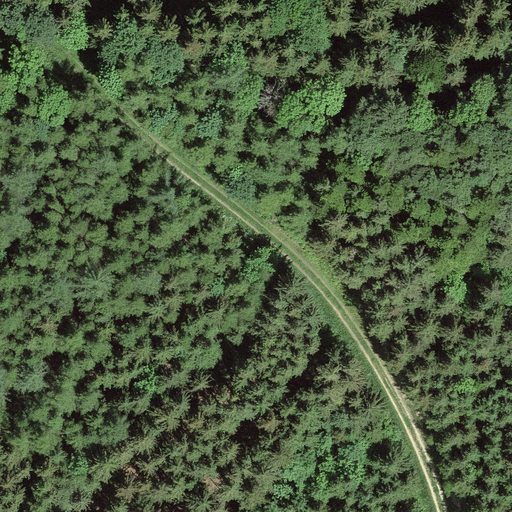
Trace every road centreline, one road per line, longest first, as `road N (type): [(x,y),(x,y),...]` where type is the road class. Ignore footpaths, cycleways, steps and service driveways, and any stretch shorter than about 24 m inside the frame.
road 1 (track): [(16,4),(86,78),(288,248),(371,346),(448,511)]
road 2 (track): [(2,0),(176,49),(312,50),(511,108)]
